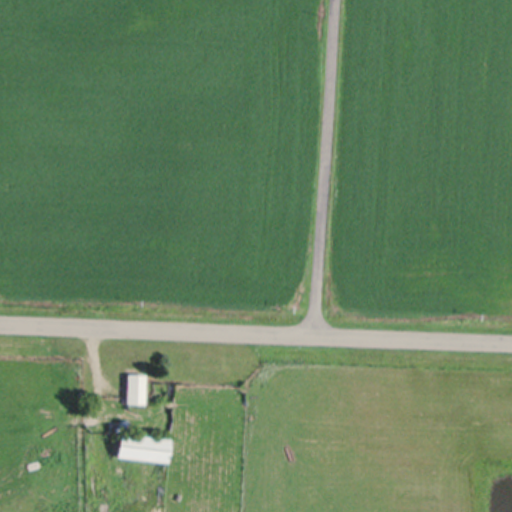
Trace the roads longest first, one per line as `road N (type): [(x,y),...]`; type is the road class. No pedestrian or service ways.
road 1 (residential): [(511,341),(0,321)]
road 2 (residential): [(316,334),(333,0)]
